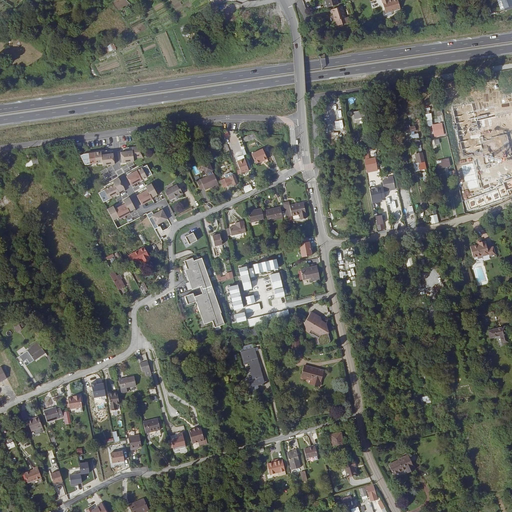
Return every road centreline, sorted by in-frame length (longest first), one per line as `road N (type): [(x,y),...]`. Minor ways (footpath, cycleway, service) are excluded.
road 1 (trunk): [(0,120),(511,48)]
road 2 (trunk): [(511,36),(0,108)]
road 3 (residential): [(50,511),(128,474),(153,474),(359,411)]
road 4 (residential): [(0,408),(132,344),(133,306),(168,286),(175,228)]
road 5 (residential): [(322,245),(434,228),(511,200)]
road 6 (residential): [(305,167),(315,164),(317,98),(431,78)]
road 7 (residential): [(113,132),(218,117),(301,117)]
road 8 (tertiary): [(359,411),(322,245)]
road 9 (residential): [(175,228),(305,167)]
road 10 (residential): [(175,228),(162,204),(139,208),(117,166),(113,132)]
